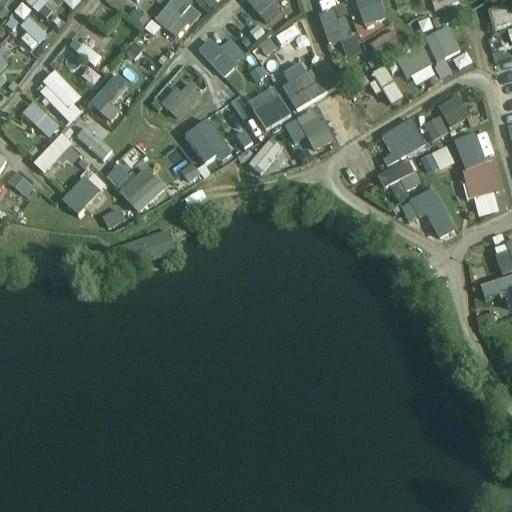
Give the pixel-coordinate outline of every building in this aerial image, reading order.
[(26,0),(27,0),(38,14),(48,6),(53,12),(68,0),(26,0)] [(180,42),(202,14),(184,0),(173,0),(156,22),(180,42)] [(213,9),(221,0),(205,0),(205,1),(213,9)] [(268,25),(281,12),(275,6),(281,0),(247,0),(246,2),(268,25)] [(354,0),(366,28),(389,19),(381,0),(354,0)] [(461,0),(428,0),(435,14),(462,2),(461,0)] [(330,48),(355,38),(343,7),(318,17),(330,48)] [(19,30),(36,48),(48,37),(31,19),(19,30)] [(438,66),(462,54),(450,28),(426,40),(438,66)] [(396,33),(370,43),(377,58),(402,48),(396,33)] [(94,65),(106,49),(87,34),(74,49),(94,65)] [(247,58),(231,41),(220,51),(210,41),(199,51),(225,79),(247,58)] [(260,48),(268,60),(278,53),(271,42),(260,48)] [(423,45),(396,58),(407,82),(435,69),(423,45)] [(0,91),(8,85),(0,76),(15,63),(4,50),(0,53),(0,91)] [(289,87),(283,89),(295,112),(342,89),(335,74),(314,84),(304,65),(284,75),(289,87)] [(375,74),(391,107),(403,102),(387,68),(375,74)] [(511,85),(509,73),(497,76),(505,106),(511,104),(511,85)] [(71,126),(88,110),(56,76),(39,92),(71,126)] [(91,105),(103,116),(127,88),(116,78),(91,105)] [(177,121),(203,95),(193,84),(182,95),(177,90),(161,106),(177,121)] [(266,133),(292,118),(279,95),(253,110),(266,133)] [(336,131),(353,120),(337,95),(320,105),(336,131)] [(451,132),(471,121),(459,98),(439,109),(451,132)] [(50,140),(61,129),(34,105),(23,117),(50,140)] [(320,112),(286,125),(294,146),(309,140),(313,153),(333,145),(320,112)] [(425,127),(433,144),(450,136),(443,119),(425,127)] [(100,121),(91,129),(103,142),(112,134),(100,121)] [(202,167),(228,154),(212,123),(186,136),(202,167)] [(382,137),(394,165),(426,151),(413,123),(382,137)] [(105,164),(114,155),(88,128),(79,137),(105,164)] [(62,137),(35,167),(46,177),(63,159),(72,167),(82,156),(62,137)] [(509,213),(497,159),(484,162),(478,137),(455,142),(469,203),(475,201),(479,220),(509,213)] [(481,139),(484,158),(493,156),(490,138),(481,139)] [(271,141),(250,168),(263,178),(284,151),(271,141)] [(120,167),(128,175),(147,159),(140,150),(120,167)] [(430,178),(456,167),(448,150),(423,161),(430,178)] [(0,156),(0,177),(9,162),(0,156)] [(377,179),(383,192),(402,183),(407,193),(423,186),(412,162),(377,179)] [(120,168),(109,178),(121,191),(132,181),(120,168)] [(140,218),(168,192),(147,170),(120,196),(140,218)] [(9,187),(30,200),(37,188),(17,175),(9,187)] [(86,179),(63,203),(80,219),(102,194),(86,179)] [(414,202),(434,244),(456,233),(436,191),(414,202)] [(110,232),(127,225),(121,212),(105,219),(110,232)] [(511,244),(507,246),(509,255),(497,257),(502,279),(511,277),(511,244)] [(505,298),(508,311),(511,310),(511,281),(482,289),(485,303),(505,298)]
